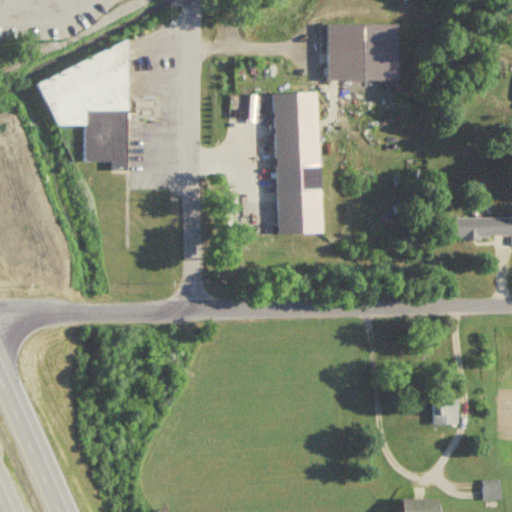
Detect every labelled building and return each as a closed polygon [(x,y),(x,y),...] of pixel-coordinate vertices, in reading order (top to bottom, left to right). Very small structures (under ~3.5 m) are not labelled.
[(319,20),(319,77),(395,75),(394,19),(319,20)] [(128,108),(87,109),(87,122),(53,121),(33,82),(128,36),(128,108)] [(265,91),(272,232),(319,229),(311,89),(265,91)] [(128,108),(87,108),(87,109),(87,122),(87,157),(113,157),(113,163),(128,163),(128,108)] [(448,201),(511,201),(511,234),(448,234),(448,201)] [(453,397),(427,397),(427,424),(453,424),(453,397)] [(496,500),(496,480),(478,480),(478,500),(496,500)] [(430,511),(430,498),(394,498),(393,511),(430,511)]
